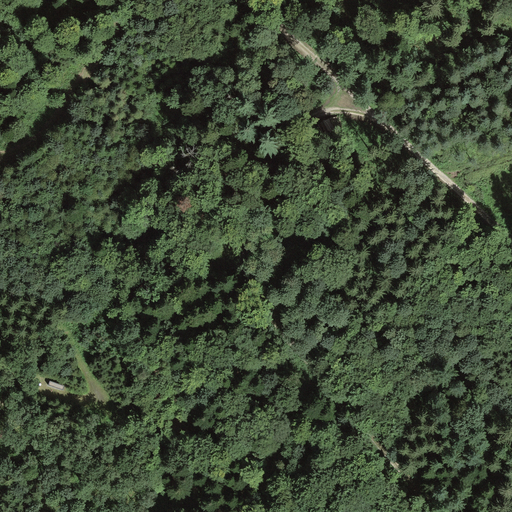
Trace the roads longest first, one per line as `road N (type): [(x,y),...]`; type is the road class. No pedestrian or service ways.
road 1 (track): [(352,96),(313,104),(271,149),(243,220),(243,270),(296,351),(431,511)]
road 2 (track): [(254,0),(511,239)]
road 3 (track): [(160,511),(57,316)]
road 4 (track): [(132,0),(55,119),(27,148),(0,156)]
